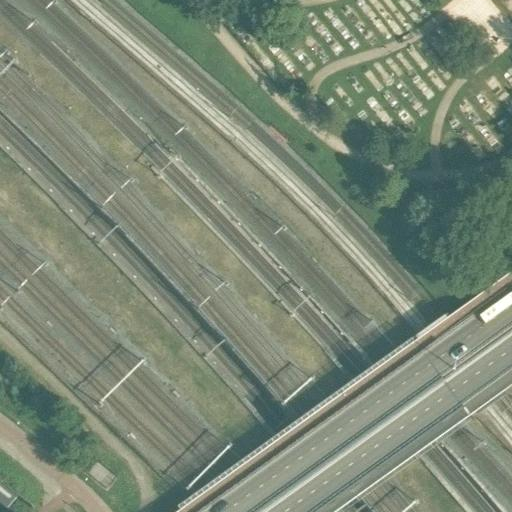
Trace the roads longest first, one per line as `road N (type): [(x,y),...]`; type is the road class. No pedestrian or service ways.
road 1 (primary): [(511,304),(224,511)]
road 2 (primary): [(285,511),(511,348)]
road 3 (residential): [(0,422),(98,511)]
